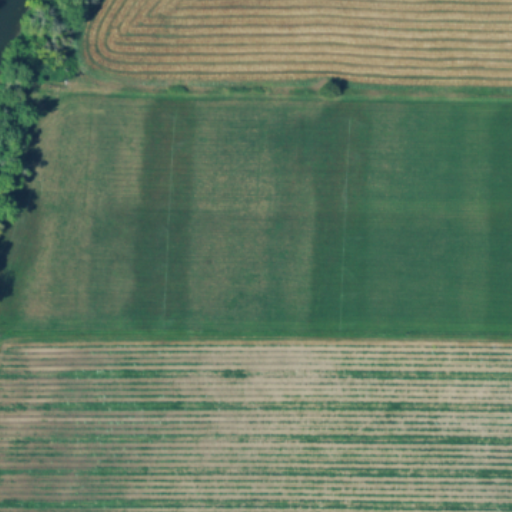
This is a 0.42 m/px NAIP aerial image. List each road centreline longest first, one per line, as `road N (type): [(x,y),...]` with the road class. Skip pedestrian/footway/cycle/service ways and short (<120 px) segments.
road 1 (track): [(511,339),(0,341)]
road 2 (track): [(511,97),(126,88),(65,78)]
